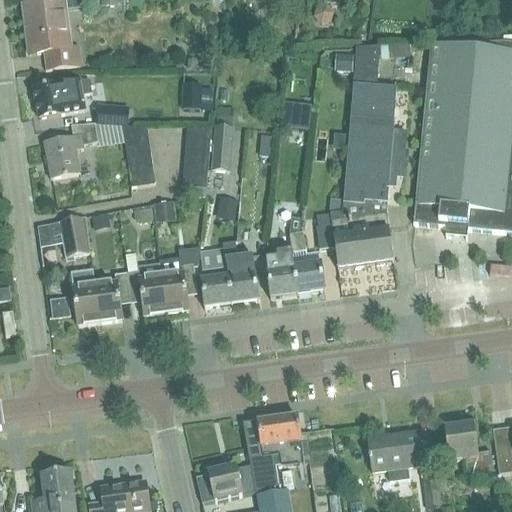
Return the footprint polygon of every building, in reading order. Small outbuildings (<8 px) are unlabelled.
[(117,0),(102,0),(102,9),(117,9),(117,0)] [(78,51),(71,52),(65,4),(23,9),(26,30),(33,29),(37,57),(45,56),(48,73),(80,69),(78,51)] [(511,40),(432,46),(413,229),(446,232),(446,241),(467,243),(468,234),(511,238),(511,40)] [(394,266),(387,217),(386,217),(396,92),(376,90),(379,51),(356,54),(343,204),(342,216),(341,216),(331,217),(335,254),(338,274),(394,266)] [(337,58),(336,74),(352,76),(353,60),(337,58)] [(39,123),(62,118),(63,120),(87,115),(84,100),(92,98),(90,84),(82,84),(58,85),(59,89),(34,94),(39,123)] [(199,110),(200,85),(182,85),(181,110),(199,110)] [(219,124),(230,125),(231,109),(220,109),(219,124)] [(97,113),(96,129),(123,131),(128,131),(129,115),(97,113)] [(309,132),(311,122),(300,121),(299,131),(309,132)] [(98,146),(95,129),(89,129),(71,130),(74,142),(44,147),(51,183),(80,178),(76,156),(84,154),(83,149),(98,146)] [(187,130),(186,142),(210,144),(212,131),(187,130)] [(123,131),(125,145),(148,141),(147,131),(123,131)] [(229,176),(233,132),(217,131),(213,175),(229,176)] [(263,140),(261,160),(274,161),(276,141),(263,140)] [(127,157),(150,153),(148,141),(125,145),(127,157)] [(210,144),(186,142),(185,154),(209,156),(210,144)] [(128,169),(152,165),(150,153),(127,157),(128,169)] [(185,154),(184,166),(208,168),(209,156),(185,154)] [(130,180),(154,177),(152,165),(128,169),(130,180)] [(207,180),(208,168),(184,166),(183,178),(207,180)] [(154,177),(130,180),(132,194),(137,193),(136,191),(155,188),(154,177)] [(183,178),(182,190),(206,192),(207,180),(183,178)] [(205,201),(206,192),(182,190),(181,204),(205,201)] [(221,202),(217,218),(235,222),(238,205),(221,202)] [(331,203),(330,215),(341,216),(342,216),(343,204),(331,203)] [(174,207),(154,209),(157,228),(176,226),(174,207)] [(151,213),(134,215),(135,225),(140,227),(149,226),(153,223),(151,213)] [(110,232),(108,218),(92,221),(94,235),(110,232)] [(70,225),(59,227),(60,231),(63,247),(65,261),(74,260),(90,258),(86,222),(70,225)] [(306,254),(304,237),(300,238),(298,225),(289,226),(290,239),(291,239),(294,256),(306,254)] [(315,230),(319,252),(333,249),(330,228),(315,230)] [(238,246),(224,248),(227,272),(232,309),(233,309),(232,308),(258,305),(258,306),(259,306),(253,260),(238,262),(236,248),(238,247),(238,246)] [(277,263),(266,265),(267,276),(268,284),(271,303),(298,300),(294,273),(291,252),(276,254),(277,263)] [(160,268),(167,319),(188,316),(185,295),(197,294),(193,268),(197,268),(197,260),(189,261),(189,264),(183,265),(182,262),(159,265),(160,268)] [(167,319),(160,268),(137,271),(138,277),(127,278),(130,303),(142,301),(145,322),(167,319)] [(321,269),(294,273),(298,300),(325,296),(321,269)] [(232,309),(227,272),(203,275),(200,279),(205,313),(206,313),(206,312),(231,308),(232,309)] [(100,328),(94,289),(92,275),(71,278),(78,331),(100,328)] [(119,304),(130,303),(127,278),(115,280),(116,286),(94,289),(100,328),(122,325),(119,304)] [(0,305),(11,304),(9,292),(0,293),(0,305)] [(52,324),(71,322),(68,301),(49,303),(52,324)] [(5,340),(15,339),(12,315),(2,316),(5,340)] [(291,511),(288,494),(284,495),(283,489),(281,489),(279,472),(304,467),(298,421),(243,428),(256,501),(257,501),(258,511),(291,511)] [(444,432),(447,452),(449,466),(464,464),(467,485),(494,481),(491,456),(478,457),(474,428),(444,432)] [(493,434),(499,479),(511,477),(511,432),(496,435),(495,434),(493,434)] [(421,470),(419,457),(416,437),(368,443),(373,477),(388,475),(389,487),(410,484),(409,472),(421,470)] [(215,507),(242,500),(235,471),(208,477),(209,480),(196,483),(202,508),(215,506),(215,507)] [(30,511),(75,511),(75,510),(70,477),(42,481),(45,503),(30,505),(30,511)] [(426,511),(443,511),(439,480),(422,483),(426,511)] [(149,511),(146,486),(111,491),(112,501),(102,502),(103,508),(89,510),(89,511),(149,511)] [(339,511),(340,497),(330,496),(328,511),(339,511)]
